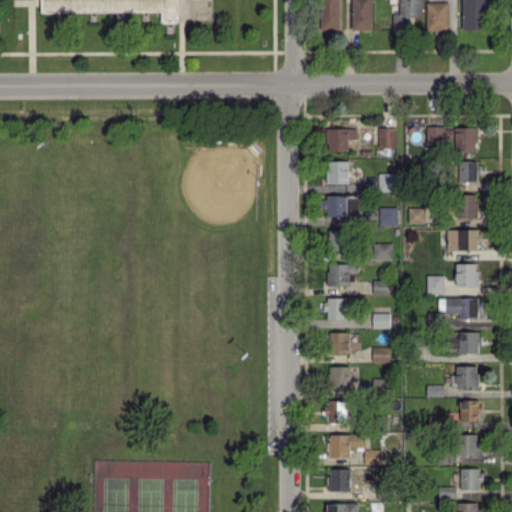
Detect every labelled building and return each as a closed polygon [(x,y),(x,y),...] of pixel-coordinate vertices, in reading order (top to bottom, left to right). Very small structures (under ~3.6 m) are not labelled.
[(38,0),(38,9),(157,8),(157,20),(175,19),(175,0),(38,0)] [(339,0),(321,0),(321,30),(339,30),(339,0)] [(349,0),(350,30),(372,29),(371,0),(349,0)] [(392,31),(410,31),(411,16),(421,16),(421,0),(398,0),(398,14),(392,13),(392,31)] [(484,0),(462,0),(461,29),(484,29),(484,0)] [(426,31),(449,30),(448,2),(425,2),(426,31)] [(476,151),(476,127),(455,126),(455,150),(476,151)] [(356,127),(325,128),(325,150),(347,150),(347,138),(356,138),(356,127)] [(395,147),(396,127),(378,127),(377,147),(395,147)] [(325,183),(347,183),(348,161),(326,160),(325,183)] [(476,182),(477,161),(458,160),(458,181),(476,182)] [(396,172),(377,173),(378,191),(397,191),(396,172)] [(476,194),(454,194),(455,217),(476,216),(476,194)] [(327,208),(326,215),(346,216),(347,197),(320,195),(319,207),(327,208)] [(398,206),(378,207),(379,225),(398,225),(398,206)] [(424,207),(407,207),(408,222),(424,222),(424,207)] [(479,228),(446,229),(446,249),(477,249),(477,241),(479,241),(479,228)] [(346,229),(329,229),(328,253),(345,254),(346,229)] [(391,242),(372,243),(372,259),(392,259),(391,242)] [(348,286),(349,272),(357,272),(357,264),(327,263),(327,285),(348,286)] [(455,285),(477,285),(477,263),(455,263),(455,285)] [(443,293),(444,275),(426,274),(426,293),(443,293)] [(372,293),(391,293),(392,279),(372,279),(372,293)] [(444,301),(441,302),(441,313),(458,313),(459,317),(481,316),(480,297),(444,298),(444,301)] [(389,327),(389,313),(372,312),(372,327),(389,327)] [(350,332),(329,331),(328,351),(350,351),(350,332)] [(479,331),(449,331),(449,348),(458,348),(458,352),(479,352),(479,331)] [(389,362),(389,346),(370,346),(371,362),(389,362)] [(477,388),(478,366),(456,365),(455,375),(450,374),(450,387),(477,388)] [(371,390),(383,391),(384,378),(371,378),(371,390)] [(426,396),(444,395),(444,384),(426,384),(426,396)] [(479,419),(480,400),(460,399),(459,418),(479,419)] [(348,421),(347,400),(325,401),(326,422),(348,421)] [(328,434),(328,456),(350,456),(349,448),(365,448),(365,433),(328,434)] [(477,455),(477,434),(459,434),(458,454),(477,455)] [(350,468),(328,468),(328,491),(350,490),(350,468)] [(480,468),(460,468),(460,489),(481,489),(480,468)] [(455,486),(437,486),(437,498),(455,498),(455,486)] [(327,502),(326,511),(357,511),(358,503),(327,502)] [(478,511),(478,502),(457,502),(456,511),(478,511)]
